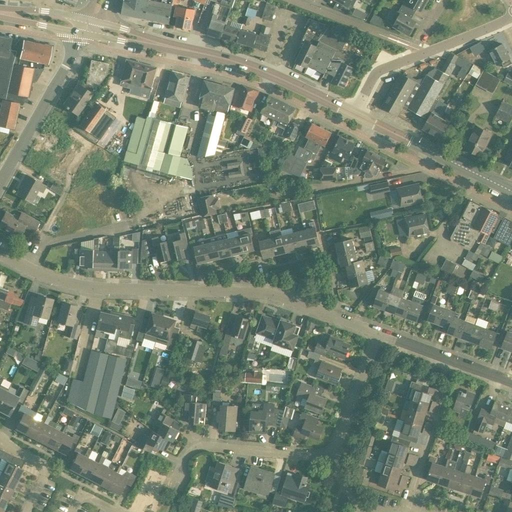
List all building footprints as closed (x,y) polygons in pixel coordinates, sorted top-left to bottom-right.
[(124,0),(125,1),(124,1),(122,14),(168,24),(172,0),(124,0)] [(335,0),(338,1),(333,8),(348,14),(351,8),(352,9),(356,0),(335,0)] [(404,2),(401,7),(414,14),(417,9),(421,11),(427,0),(403,0),(403,1),(404,2)] [(216,3),(207,33),(220,38),(224,25),(226,25),(228,21),(231,8),(216,3)] [(266,4),(262,19),(272,22),(276,6),(266,4)] [(176,27),(190,30),(194,10),(176,7),(175,16),(178,17),(176,27)] [(411,19),(414,14),(401,7),(398,12),(397,11),(390,24),(408,34),(415,22),(411,19)] [(251,18),(245,17),(242,24),(248,26),(251,18)] [(305,72),(321,79),(342,35),(324,27),(326,24),(309,17),(307,21),(310,23),(294,57),(298,58),(296,62),(307,67),(305,72)] [(224,25),(220,38),(236,43),(240,30),(241,25),(228,21),(226,25),(224,25)] [(258,35),(256,35),(252,47),(267,51),(271,39),(270,39),(271,36),(268,35),(270,28),(262,25),(258,35)] [(252,47),(256,35),(240,30),(236,43),(237,43),(237,42),(252,47)] [(12,64),(18,40),(11,39),(12,38),(0,35),(0,105),(1,99),(5,100),(12,64)] [(348,38),(342,35),(321,79),(322,77),(323,78),(324,75),(330,78),(329,80),(344,87),(354,68),(344,63),(346,61),(345,61),(348,55),(342,52),(348,38)] [(0,124),(12,127),(17,105),(21,106),(26,97),(30,81),(35,82),(42,71),(44,63),(47,64),(50,49),(49,46),(19,40),(18,40),(12,64),(5,100),(1,99),(0,105),(0,124)] [(501,63),(504,68),(511,64),(509,59),(510,59),(502,44),(489,51),(496,66),(501,63)] [(381,50),(376,48),(371,59),(376,61),(381,50)] [(92,59),(89,71),(98,73),(101,62),(92,59)] [(130,91),(134,92),(136,85),(151,89),(157,69),(128,61),(122,81),(132,84),(130,91)] [(477,78),(482,69),(473,64),(468,73),(477,78)] [(467,71),(462,68),(457,76),(462,79),(467,71)] [(416,83),(403,105),(408,108),(408,109),(425,118),(425,117),(435,99),(449,76),(438,70),(433,79),(427,75),(421,86),(416,83)] [(511,72),(509,70),(503,81),(511,85),(511,72)] [(484,71),(478,82),(476,84),(486,91),(488,88),(494,77),(484,71)] [(171,75),(165,97),(174,99),(183,102),(188,82),(189,78),(180,75),(171,73),(171,74),(171,75)] [(416,83),(400,74),(382,107),(397,116),(403,105),(416,83)] [(61,104),(76,115),(93,93),(78,82),(61,104)] [(209,110),(197,155),(203,155),(215,104),(214,104),(219,86),(205,82),(200,102),(201,102),(199,107),(209,110)] [(227,114),(233,89),(219,86),(214,104),(215,104),(203,155),(214,155),(214,154),(218,139),(225,114),(227,114)] [(233,105),(251,111),(258,92),(240,86),(233,105)] [(261,113),(274,119),(282,102),(269,96),(261,113)] [(425,117),(428,119),(423,129),(431,134),(443,111),(435,107),(438,101),(435,99),(425,117)] [(285,129),(282,135),(294,141),(300,127),(291,123),(290,125),(288,124),(295,108),(282,102),(274,119),(279,121),(277,126),(285,129)] [(511,107),(502,102),(495,116),(510,124),(511,119),(511,107)] [(78,126),(95,138),(93,140),(96,143),(115,117),(95,103),(78,126)] [(444,112),(443,111),(431,134),(440,139),(453,117),(452,117),(456,111),(447,106),(444,112)] [(137,117),(124,162),(120,178),(127,180),(132,164),(145,167),(144,170),(144,173),(145,177),(159,180),(160,174),(175,178),(176,176),(180,177),(183,189),(195,187),(190,165),(191,160),(179,157),(192,112),(173,107),(169,123),(157,119),(149,117),(147,117),(146,120),(137,117)] [(239,130),(246,133),(252,120),(245,117),(239,130)] [(305,148),(311,151),(322,129),(312,124),(310,128),(306,136),(310,138),(305,148)] [(475,126),(464,148),(480,156),(484,158),(484,157),(486,158),(487,157),(489,158),(492,151),(485,147),(491,134),(475,126)] [(331,133),(322,129),(311,151),(307,159),(313,162),(322,144),(325,146),(331,133)] [(246,134),(240,145),(250,150),(261,148),(263,144),(248,137),(249,135),(246,134)] [(185,148),(191,149),(193,138),(188,136),(185,148)] [(339,137),(332,151),(335,153),(332,160),(339,163),(343,156),(348,159),(355,145),(339,137)] [(226,141),(218,139),(214,154),(215,155),(221,153),(222,149),(224,149),(226,141)] [(511,165),(511,140),(508,148),(510,149),(503,161),(511,165)] [(364,176),(366,177),(377,155),(368,151),(364,158),(357,154),(351,166),(351,168),(345,168),(346,179),(352,179),(352,176),(359,175),(362,169),(366,172),(364,176)] [(300,178),(307,163),(288,153),(281,169),(282,169),(281,171),(295,178),(296,176),(300,178)] [(377,155),(366,177),(365,179),(372,178),(374,175),(376,177),(379,171),(380,171),(385,160),(377,155)] [(228,158),(228,168),(241,167),(240,157),(228,158)] [(336,181),(336,168),(321,169),(321,182),(336,181)] [(17,195),(31,203),(38,191),(42,193),(46,186),(25,175),(22,182),(24,183),(17,195)] [(370,186),(372,196),(390,192),(388,182),(370,186)] [(60,196),(63,190),(53,184),(50,189),(60,196)] [(397,190),(401,207),(422,202),(418,185),(397,190)] [(202,217),(217,214),(213,195),(198,198),(202,217)] [(491,232),(490,232),(499,215),(470,200),(469,201),(470,201),(462,216),(461,216),(467,219),(466,221),(461,218),(452,236),(472,246),(475,240),(481,242),(475,254),(469,251),(465,259),(470,262),(471,259),(476,262),(480,254),(491,232)] [(315,209),(315,206),(313,201),(305,203),(307,211),(311,210),(315,209)] [(280,214),(287,212),(285,204),(282,204),(282,208),(279,209),(280,214)] [(248,208),(234,211),(235,214),(247,211),(249,217),(250,217),(248,208)] [(252,220),(265,218),(263,210),(260,211),(260,210),(250,212),(252,220)] [(371,213),(373,221),(381,220),(379,212),(371,213)] [(28,234),(25,231),(24,230),(24,228),(33,233),(39,223),(21,213),(19,218),(13,215),(13,216),(6,213),(0,222),(0,228),(18,239),(20,240),(25,240),(28,234)] [(249,221),(248,213),(241,214),(243,222),(249,221)] [(499,214),(499,215),(490,232),(491,232),(493,233),(492,236),(494,237),(494,238),(509,245),(511,239),(511,221),(504,218),(505,216),(499,214)] [(397,221),(400,237),(408,235),(409,237),(429,233),(425,215),(405,219),(397,221)] [(309,224),(311,229),(304,231),(309,248),(319,245),(315,228),(314,222),(309,224)] [(359,229),(361,236),(363,236),(365,242),(372,240),(370,234),(368,226),(359,229)] [(237,231),(239,237),(243,253),(254,251),(250,235),(252,234),(251,228),(244,230),(237,231)] [(309,248),(304,231),(293,233),(297,250),(309,248)] [(178,235),(180,241),(168,244),(171,259),(171,260),(184,257),(183,250),(188,248),(184,233),(178,235)] [(297,250),(293,233),(282,236),(286,253),(297,250)] [(215,237),(221,259),(232,256),(228,239),(226,234),(215,237)] [(286,253),(282,236),(271,239),(275,256),(286,253)] [(204,239),(210,261),(221,259),(215,237),(204,239)] [(243,253),(239,237),(228,239),(232,256),(243,253)] [(94,246),(93,270),(106,271),(106,253),(98,252),(99,246),(99,238),(94,238),(93,246),(94,246)] [(210,261),(204,239),(204,238),(199,240),(200,246),(194,247),(198,264),(210,261)] [(171,259),(168,244),(167,243),(155,246),(153,239),(147,241),(151,256),(157,254),(158,262),(171,259)] [(264,258),(275,256),(271,239),(260,241),(264,258)] [(335,244),(338,255),(355,251),(352,240),(335,244)] [(88,270),(93,270),(94,246),(93,246),(93,250),(81,250),(75,250),(75,262),(80,262),(80,267),(88,268),(88,270)] [(114,253),(106,253),(106,271),(108,271),(118,271),(119,246),(114,246),(114,253)] [(120,246),(119,246),(118,271),(124,271),(124,269),(131,269),(131,264),(138,264),(138,249),(132,249),(132,251),(119,251),(120,246)] [(390,250),(392,257),(403,255),(401,248),(390,250)] [(345,265),(357,262),(355,251),(338,255),(341,267),(346,266),(345,265)] [(492,251),(488,257),(499,263),(502,256),(492,251)] [(393,260),(390,268),(399,272),(401,263),(393,260)] [(441,270),(451,276),(457,265),(446,260),(441,270)] [(345,265),(346,266),(348,276),(365,272),(362,261),(357,262),(345,265)] [(368,283),(365,272),(348,276),(351,287),(368,283)] [(481,283),(484,278),(473,272),(470,277),(481,283)] [(458,285),(457,288),(455,293),(462,296),(465,288),(458,285)] [(0,299),(4,301),(8,290),(0,287),(0,299)] [(390,294),(384,311),(395,315),(401,298),(403,291),(393,287),(390,294)] [(373,307),(384,311),(390,294),(379,290),(373,307)] [(38,317),(47,319),(53,300),(37,295),(34,306),(28,304),(23,323),(36,326),(38,317)] [(414,296),(412,302),(406,319),(416,323),(421,311),(424,312),(428,302),(414,296)] [(13,297),(10,303),(21,307),(23,301),(13,297)] [(406,319),(412,302),(401,298),(395,315),(406,319)] [(0,307),(7,311),(9,304),(0,300),(0,307)] [(59,325),(63,326),(64,323),(67,324),(65,335),(76,338),(78,327),(73,326),(74,320),(73,320),(77,306),(62,302),(57,321),(60,322),(59,325)] [(441,303),(440,307),(433,304),(430,303),(427,313),(430,314),(427,321),(438,325),(445,305),(441,303)] [(438,325),(449,329),(450,329),(454,317),(456,312),(451,311),(451,308),(445,305),(438,325)] [(104,351),(109,352),(118,314),(117,314),(117,316),(100,312),(96,329),(109,332),(104,351)] [(196,332),(203,334),(205,328),(206,329),(209,317),(194,312),(191,324),(197,326),(196,332)] [(131,317),(118,314),(109,352),(130,358),(133,346),(127,344),(126,347),(117,345),(119,337),(130,340),(134,325),(129,324),(131,317)] [(145,333),(156,337),(162,317),(151,314),(149,320),(148,323),(142,321),(135,340),(142,342),(145,333)] [(273,343),(273,344),(281,321),(280,323),(262,316),(256,334),(274,340),(273,343)] [(174,321),(162,317),(156,337),(167,340),(165,349),(172,352),(179,329),(172,327),(174,321)] [(231,337),(244,340),(249,321),(237,317),(231,337)] [(458,338),(464,321),(454,317),(450,329),(449,329),(447,334),(458,338)] [(316,322),(309,320),(307,331),(312,332),(313,328),(314,329),(316,322)] [(295,326),(281,321),(273,344),(293,350),(298,336),(300,328),(295,326)] [(464,321),(458,338),(469,342),(475,325),(464,321)] [(475,325),(469,342),(480,346),(486,329),(475,325)] [(497,333),(486,329),(480,346),(491,350),(497,333)] [(502,348),(511,351),(511,332),(508,331),(505,338),(502,348)] [(247,348),(253,350),(256,337),(250,335),(247,348)] [(336,340),(330,338),(327,345),(318,341),(314,353),(325,357),(327,352),(345,359),(350,346),(336,341),(336,340)] [(185,359),(195,361),(201,342),(191,340),(185,359)] [(220,354),(226,356),(231,341),(224,340),(220,354)] [(15,351),(8,347),(6,353),(12,356),(15,351)] [(108,355),(91,351),(83,382),(73,380),(67,402),(77,407),(76,410),(88,415),(89,412),(111,419),(126,360),(108,355)] [(335,385),(341,370),(318,361),(321,356),(309,351),(307,357),(315,361),(313,366),(320,369),(317,378),(335,385)] [(289,371),(295,373),(298,359),(293,358),(289,371)] [(30,390),(35,392),(47,369),(42,367),(30,390)] [(245,373),(245,384),(262,385),(263,374),(258,374),(258,372),(251,371),(251,374),(245,373)] [(64,385),(67,378),(58,373),(55,381),(64,385)] [(126,377),(124,385),(138,389),(140,382),(126,377)] [(170,379),(164,377),(161,383),(167,385),(170,379)] [(416,385),(422,387),(424,380),(418,378),(416,385)] [(158,388),(160,382),(153,379),(151,386),(158,388)] [(406,399),(411,401),(437,409),(439,405),(430,402),(432,397),(433,397),(435,391),(416,385),(411,383),(406,399)] [(323,389),(314,385),(313,388),(302,384),(297,396),(308,400),(305,408),(321,414),(327,400),(320,398),(323,389)] [(15,396),(7,392),(0,405),(0,410),(9,415),(17,400),(22,403),(28,391),(19,386),(15,396)] [(134,390),(124,387),(121,397),(131,400),(134,390)] [(213,405),(220,405),(221,392),(214,391),(213,405)] [(469,411),(475,396),(466,392),(465,395),(460,393),(453,411),(459,414),(458,418),(467,422),(471,412),(469,411)] [(204,426),(206,405),(196,404),(197,396),(184,395),(183,411),(190,411),(189,424),(204,426)] [(437,409),(411,401),(407,411),(425,417),(427,412),(436,415),(437,409)] [(495,419),(506,423),(511,409),(495,403),(491,414),(481,410),(473,431),(483,435),(487,425),(492,427),(495,419)] [(15,429),(25,434),(34,418),(28,415),(30,410),(21,405),(16,415),(21,417),(15,429)] [(249,433),(265,434),(266,419),(272,420),(273,409),(274,406),(264,405),(264,411),(259,411),(259,413),(251,413),(249,433)] [(220,430),(234,431),(236,407),(222,406),(221,413),(218,413),(217,423),(220,423),(220,430)] [(283,416),(293,418),(295,409),(286,406),(283,416)] [(117,408),(111,421),(118,424),(124,412),(117,408)] [(425,417),(407,411),(404,422),(431,430),(432,426),(423,423),(425,417)] [(152,425),(160,429),(157,434),(157,435),(169,440),(168,441),(172,443),(178,433),(170,429),(174,420),(159,412),(152,425)] [(319,441),(323,429),(316,426),(319,419),(302,413),(299,420),(305,423),(303,428),(298,426),(294,436),(299,438),(301,434),(319,441)] [(34,418),(25,434),(35,439),(47,416),(43,414),(40,421),(34,418)] [(47,416),(35,439),(45,444),(54,428),(48,425),(51,418),(47,416)] [(78,420),(73,417),(68,426),(73,429),(78,420)] [(429,436),(431,430),(404,422),(400,433),(418,439),(420,434),(429,436)] [(54,428),(45,444),(55,449),(64,433),(67,426),(63,424),(60,431),(54,428)] [(94,424),(90,432),(98,436),(102,427),(94,424)] [(365,445),(371,446),(376,431),(370,429),(365,445)] [(106,444),(111,433),(105,431),(100,442),(106,444)] [(153,432),(150,438),(141,434),(135,445),(146,451),(148,453),(152,446),(163,452),(168,441),(169,440),(157,435),(157,434),(153,432)] [(464,440),(493,452),(497,443),(467,432),(464,440)] [(72,437),(64,433),(55,449),(66,455),(72,442),(76,444),(79,437),(74,434),(72,437)] [(391,443),(388,454),(414,462),(415,457),(407,455),(409,449),(391,443)] [(496,445),(493,453),(504,457),(507,450),(496,445)] [(69,469),(79,474),(88,458),(80,453),(82,450),(76,447),(73,454),(76,456),(69,469)] [(92,451),(88,458),(79,474),(89,480),(102,456),(92,451)] [(414,462),(388,454),(384,464),(402,470),(404,465),(412,468),(414,462)] [(6,463),(2,472),(18,480),(24,470),(10,463),(12,460),(5,456),(3,462),(6,463)] [(102,456),(89,480),(100,485),(108,468),(102,465),(106,458),(102,456)] [(358,464),(364,466),(367,457),(361,456),(358,464)] [(432,467),(427,482),(437,485),(443,467),(435,465),(436,461),(431,459),(428,466),(432,467)] [(443,467),(437,485),(448,489),(454,471),(457,462),(446,459),(444,467),(443,467)] [(511,470),(511,465),(511,462),(500,459),(498,466),(511,470)] [(108,468),(100,485),(110,490),(118,473),(122,466),(118,464),(114,471),(108,468)] [(210,468),(206,482),(212,484),(211,487),(231,493),(238,470),(218,464),(217,470),(210,468)] [(402,470),(384,464),(381,475),(407,483),(408,478),(400,476),(402,470)] [(454,471),(448,489),(459,492),(467,467),(463,465),(461,473),(454,471)] [(469,476),(472,468),(467,467),(459,492),(470,496),(475,478),(469,476)] [(354,483),(360,484),(364,469),(359,468),(354,483)] [(267,497),(274,476),(251,469),(245,490),(267,497)] [(126,483),(131,486),(136,476),(127,471),(124,476),(118,473),(110,490),(120,495),(126,483)] [(0,483),(13,490),(18,480),(2,472),(0,474),(0,483)] [(293,478),(288,476),(282,495),(276,493),(272,504),(284,508),(288,498),(304,503),(310,486),(305,484),(307,478),(294,474),(293,478)] [(405,489),(407,483),(381,475),(377,486),(395,492),(397,486),(405,489)] [(486,477),(484,481),(475,478),(470,496),(481,499),(485,485),(489,486),(492,479),(486,477)] [(0,495),(8,500),(13,490),(0,483),(0,495)] [(501,499),(504,491),(491,487),(489,495),(501,499)] [(0,508),(3,510),(8,500),(0,495),(0,508)] [(225,507),(231,508),(235,498),(228,496),(225,507)] [(511,511),(511,501),(505,500),(501,510),(507,511),(511,511)]
